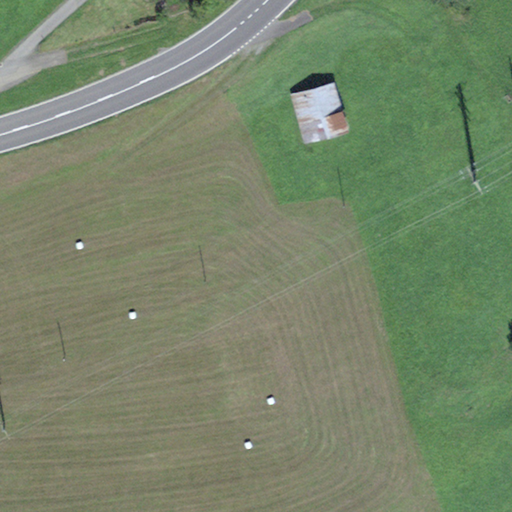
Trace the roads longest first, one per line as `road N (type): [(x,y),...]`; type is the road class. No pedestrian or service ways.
road 1 (track): [(227,34),(289,31),(359,2),(400,4),(427,29),(503,167)]
road 2 (secondary): [(278,0),(186,60),(0,132)]
